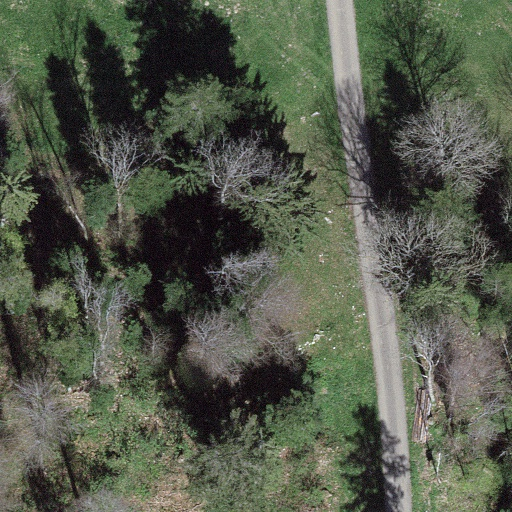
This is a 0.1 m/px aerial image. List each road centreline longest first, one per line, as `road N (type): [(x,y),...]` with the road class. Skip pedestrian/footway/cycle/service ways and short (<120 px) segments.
road 1 (track): [(356,134),(399,511)]
road 2 (track): [(462,0),(445,5),(356,134)]
road 3 (track): [(342,0),(356,134)]
